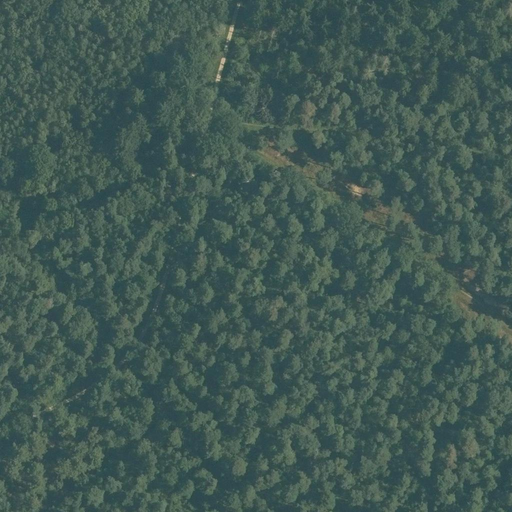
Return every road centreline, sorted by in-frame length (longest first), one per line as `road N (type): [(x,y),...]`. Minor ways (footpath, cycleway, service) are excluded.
road 1 (track): [(0,428),(91,389),(116,369),(159,297),(203,129)]
road 2 (track): [(213,132),(511,329)]
road 3 (track): [(46,511),(163,424)]
road 4 (track): [(203,129),(239,0)]
